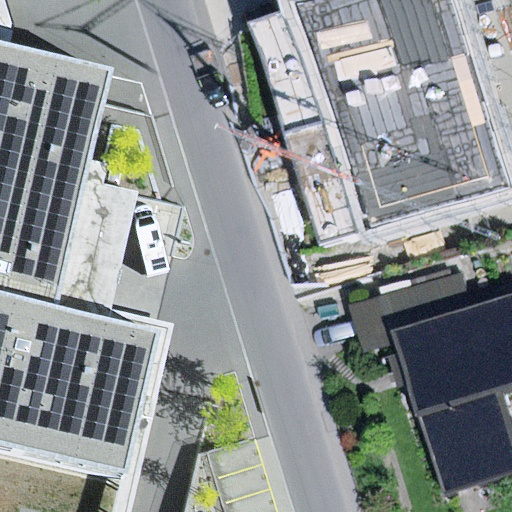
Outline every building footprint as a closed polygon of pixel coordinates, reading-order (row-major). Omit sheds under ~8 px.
[(316,0),(250,20),(320,247),(511,188),(511,173),(458,0),(316,0)] [(106,73),(0,48),(0,447),(112,474),(144,338),(47,316),(79,179),(98,104),(106,73)] [(131,191),(79,179),(47,316),(144,338),(112,474),(103,511),(125,511),(169,325),(104,310),(131,191)] [(391,331),(473,307),(462,271),(349,305),(360,340),(391,331)] [(511,294),(473,307),(391,331),(443,497),(511,475),(511,437),(497,389),(511,384),(511,294)]
